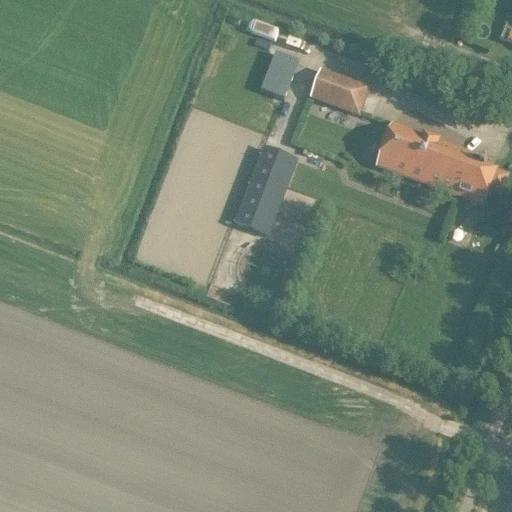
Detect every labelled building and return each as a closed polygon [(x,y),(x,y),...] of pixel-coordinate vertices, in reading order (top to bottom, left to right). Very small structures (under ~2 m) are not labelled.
[(261,92),(284,101),(299,63),(276,54),(261,92)] [(368,88),(319,72),(309,100),(357,116),(368,88)] [(501,193),(506,177),(485,170),(488,162),(393,127),(378,166),(484,206),(490,189),(501,193)] [(295,161),(264,150),(236,225),(266,236),(295,161)] [(440,232),(455,236),(461,214),(446,210),(440,232)] [(493,255),(502,259),(505,249),(497,246),(493,255)]
